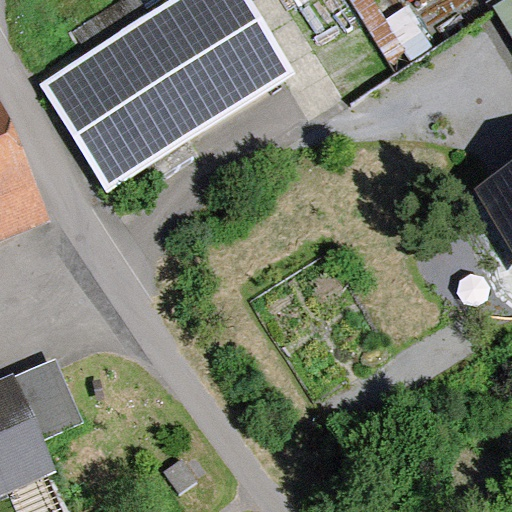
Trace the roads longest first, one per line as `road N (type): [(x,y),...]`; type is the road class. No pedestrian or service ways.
road 1 (residential): [(278,511),(43,165),(0,74)]
road 2 (track): [(0,306),(126,287)]
